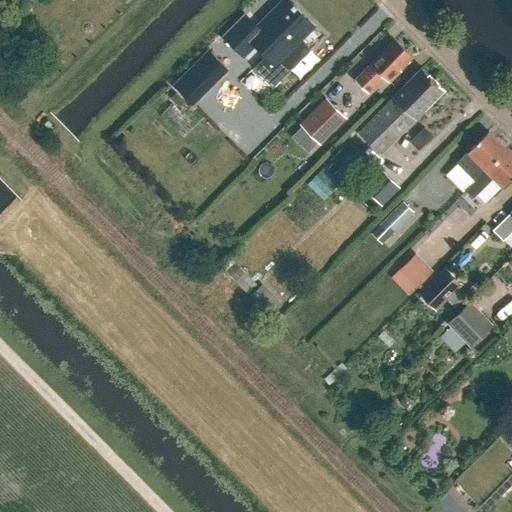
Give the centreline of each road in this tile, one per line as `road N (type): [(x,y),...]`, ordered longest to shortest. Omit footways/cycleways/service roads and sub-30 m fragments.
road 1 (unclassified): [(0,347),(163,511)]
road 2 (residential): [(511,123),(391,0)]
